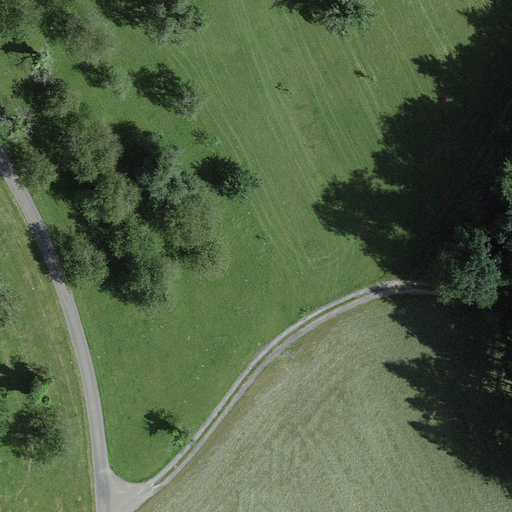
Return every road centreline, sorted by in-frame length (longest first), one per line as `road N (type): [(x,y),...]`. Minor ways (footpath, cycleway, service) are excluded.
road 1 (track): [(104,507),(152,486),(184,459),(246,377),(308,321),(393,286),(510,290)]
road 2 (unclassified): [(105,511),(93,393),(72,311),(25,191),(0,154)]
